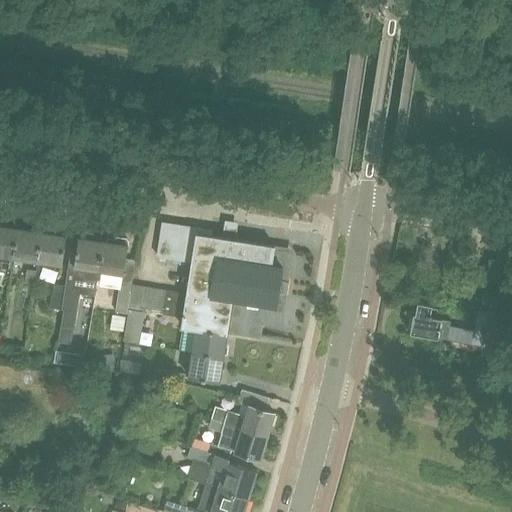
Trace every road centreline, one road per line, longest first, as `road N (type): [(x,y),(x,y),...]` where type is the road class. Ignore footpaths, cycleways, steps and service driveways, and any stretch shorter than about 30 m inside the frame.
road 1 (residential): [(363,210),(0,150)]
road 2 (tertiary): [(297,511),(330,390),(363,210)]
road 3 (tertiary): [(363,210),(394,0)]
